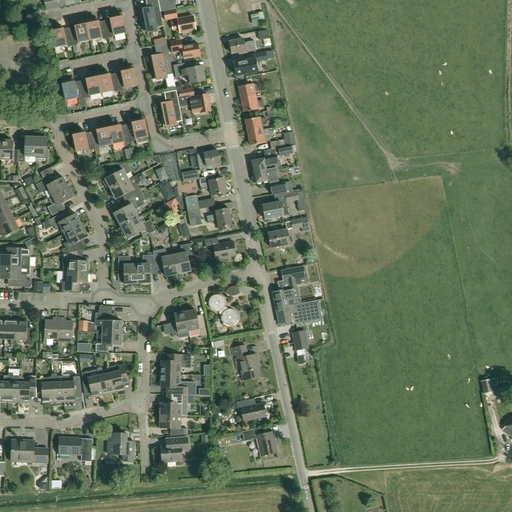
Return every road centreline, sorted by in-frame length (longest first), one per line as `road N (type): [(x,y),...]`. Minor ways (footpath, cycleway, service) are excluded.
road 1 (residential): [(310,511),(257,274)]
road 2 (residential): [(101,300),(103,245),(55,127)]
road 3 (residential): [(140,404),(64,423),(0,422)]
road 4 (residential): [(257,274),(228,136)]
road 5 (residential): [(228,136),(203,0)]
road 6 (residential): [(59,14),(124,1),(135,55)]
